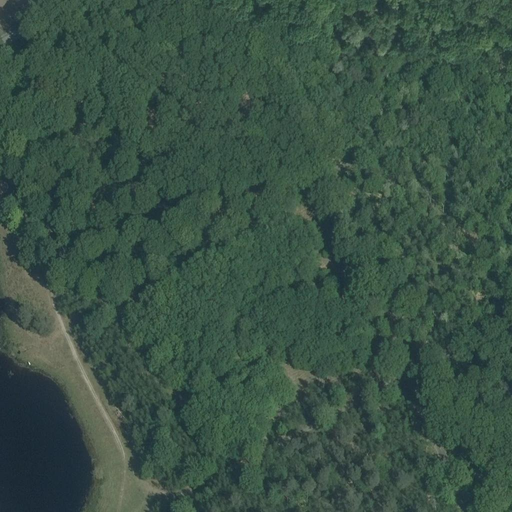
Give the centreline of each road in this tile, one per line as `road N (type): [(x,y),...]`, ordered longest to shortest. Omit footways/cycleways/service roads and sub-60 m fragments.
road 1 (unknown): [(362,0),(78,95),(0,141)]
road 2 (track): [(466,511),(406,363)]
road 3 (track): [(406,363),(511,306)]
